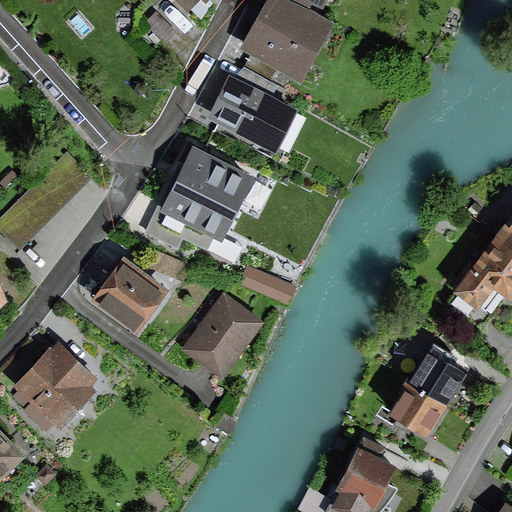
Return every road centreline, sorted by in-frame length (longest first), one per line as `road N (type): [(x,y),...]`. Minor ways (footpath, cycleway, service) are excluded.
road 1 (residential): [(0,347),(140,167)]
road 2 (residential): [(140,167),(0,13)]
road 3 (residential): [(140,167),(239,0)]
road 4 (residential): [(511,389),(438,511)]
